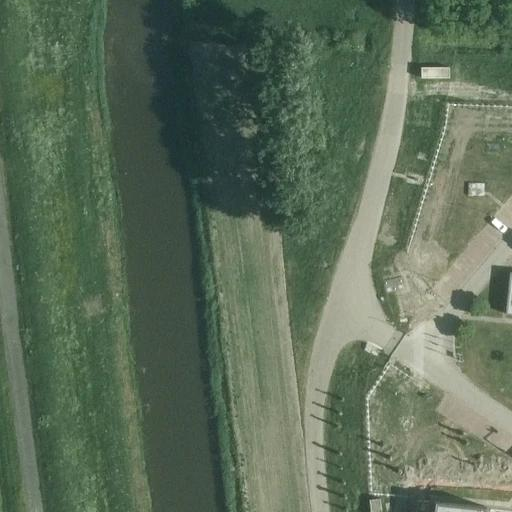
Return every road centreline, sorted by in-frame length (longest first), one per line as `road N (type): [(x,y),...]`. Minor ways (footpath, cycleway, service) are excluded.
road 1 (unclassified): [(340,305),(415,87),(413,0)]
road 2 (unclassified): [(32,511),(0,239)]
road 3 (unclassified): [(320,511),(316,382),(340,305)]
